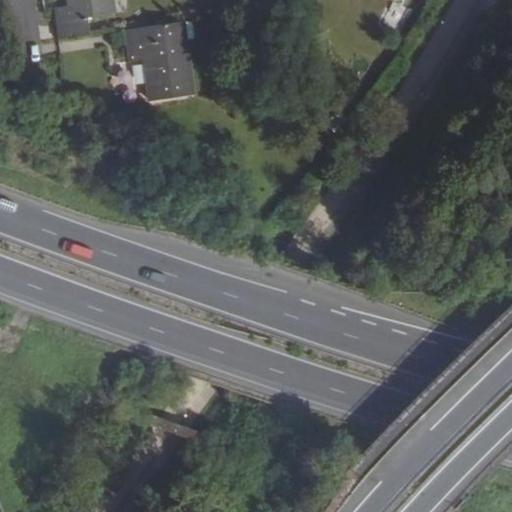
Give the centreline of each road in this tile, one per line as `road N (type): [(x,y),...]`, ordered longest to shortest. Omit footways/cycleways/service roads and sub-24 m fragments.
road 1 (trunk): [(511,388),(0,213)]
road 2 (trunk): [(0,274),(511,444)]
road 3 (trunk): [(511,362),(367,511)]
road 4 (trunk): [(417,511),(511,412)]
